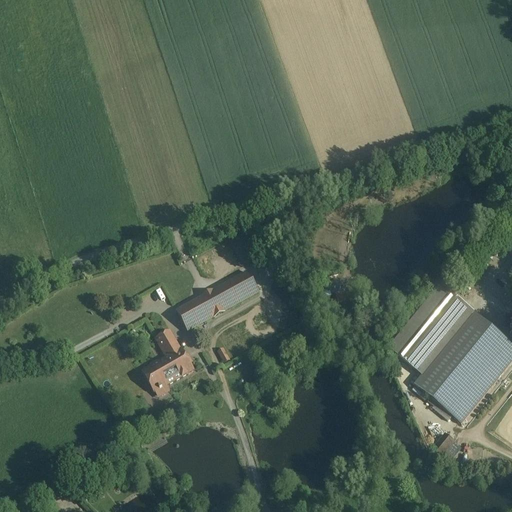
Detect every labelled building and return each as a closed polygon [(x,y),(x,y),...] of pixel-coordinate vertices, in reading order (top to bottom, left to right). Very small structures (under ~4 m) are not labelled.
[(248,274),(176,313),(188,333),(260,294),(248,274)] [(441,287),(389,352),(422,379),(467,324),(466,323),(473,315),(474,314),(447,292),(441,287)] [(511,346),(473,315),(466,323),(467,324),(467,323),(511,359),(511,346)] [(422,379),(415,388),(430,401),(428,404),(434,408),(436,405),(461,426),(491,389),(511,362),(511,359),(467,323),(467,324),(422,379)] [(159,339),(152,342),(163,362),(181,352),(170,333),(159,339)] [(163,362),(142,373),(154,394),(193,373),(182,351),(181,352),(163,362)] [(456,443),(445,435),(430,454),(440,462),(456,443)] [(97,487),(94,484),(92,481),(83,488),(87,494),(88,494),(92,500),(100,493),(96,488),(97,487)]
